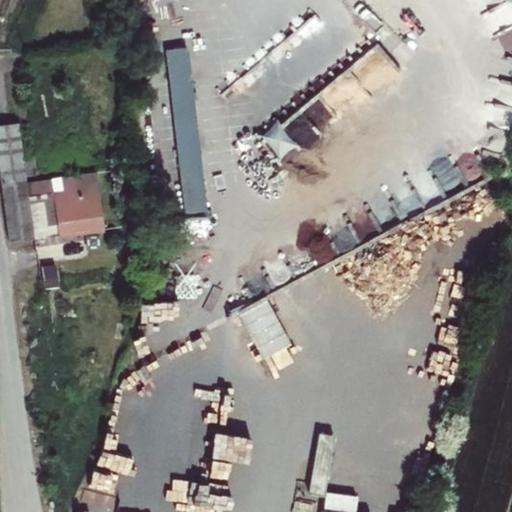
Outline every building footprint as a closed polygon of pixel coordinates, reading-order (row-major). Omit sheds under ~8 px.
[(298,0),(341,96),(386,77),(352,0),(298,0)] [(254,39),(295,131),(341,111),(300,19),(254,39)] [(187,49),(168,52),(185,214),(204,212),(187,49)] [(17,123),(0,126),(0,178),(9,242),(33,239),(27,196),(26,184),(17,123)] [(26,184),(27,196),(53,192),(59,235),(104,229),(97,174),(26,184)] [(27,196),(33,239),(59,235),(53,192),(27,196)] [(292,342),(268,303),(241,319),(265,358),(292,342)] [(212,484),(247,487),(252,437),(217,434),(212,484)] [(326,466),(332,437),(321,435),(315,464),(326,466)] [(354,511),(357,496),(325,493),(322,511),(354,511)]
